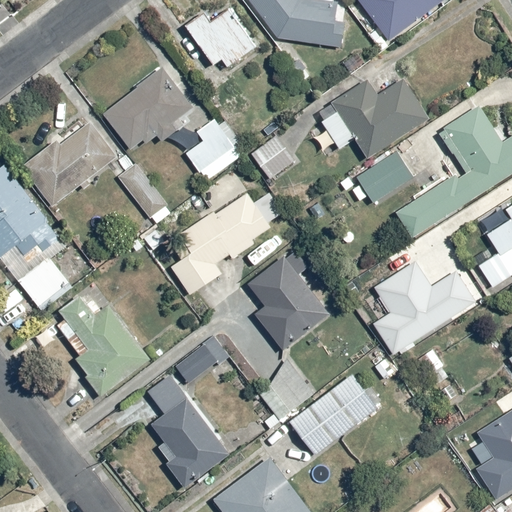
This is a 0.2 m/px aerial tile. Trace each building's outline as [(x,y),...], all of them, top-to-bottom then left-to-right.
[(345,17),(339,16),(341,0),(248,0),(279,38),(340,49),(345,17)] [(352,0),(351,1),(375,31),(370,35),(381,49),(442,0),(352,0)] [(261,45),(233,7),(216,19),(209,11),(190,25),(218,63),(226,57),(233,66),(261,45)] [(207,123),(194,107),(160,66),(103,114),(132,149),(143,140),(148,145),(158,137),(161,141),(169,134),(194,165),(206,180),(228,164),(221,155),(239,140),(218,114),(207,123)] [(402,78),(379,94),(368,78),(332,102),(338,111),(322,122),(340,149),(354,140),(368,160),(430,118),(402,78)] [(245,108),(226,79),(210,90),(228,119),(245,108)] [(511,136),(502,142),(478,104),(438,130),(464,170),(397,213),(412,237),(511,173),(511,136)] [(116,157),(84,116),(22,164),(53,205),(116,157)] [(294,161),(275,136),(251,154),(269,179),(294,161)] [(418,174),(400,148),(361,175),(379,201),(418,174)] [(119,177),(151,219),(169,205),(137,164),(119,177)] [(48,260),(70,243),(10,169),(8,171),(0,177),(0,257),(0,258),(40,309),(68,287),(48,260)] [(271,227),(248,192),(214,215),(212,213),(180,234),(192,252),(171,266),(189,295),(221,274),(215,263),(231,253),(233,257),(252,244),(249,241),(271,227)] [(511,203),(480,225),(483,229),(498,252),(478,266),(493,288),(511,275),(511,203)] [(295,246),(282,257),(248,284),(265,306),(255,314),(283,349),(327,313),(296,275),(310,264),(295,246)] [(428,280),(415,259),(373,285),(390,312),(373,323),(393,354),(476,301),(452,265),(428,280)] [(58,312),(61,315),(53,321),(79,356),(74,360),(100,395),(150,359),(109,303),(102,309),(88,290),(58,312)] [(228,354),(214,336),(175,366),(188,384),(228,354)] [(315,392),(291,361),(256,388),(280,419),(315,392)] [(229,453),(171,374),(147,391),(165,414),(152,424),(165,442),(159,447),(166,456),(162,458),(183,487),(229,453)] [(377,408),(352,375),(289,422),(315,455),(377,408)] [(476,469),(497,500),(511,490),(511,409),(478,431),(482,437),(469,446),(481,465),(476,469)] [(310,511),(268,457),(213,499),(222,511),(310,511)]
